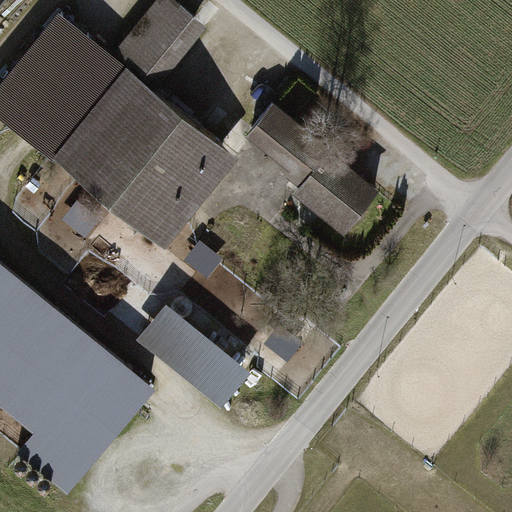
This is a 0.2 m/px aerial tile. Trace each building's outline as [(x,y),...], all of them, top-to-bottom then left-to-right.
[(160,0),(121,49),(69,7),(0,91),(0,104),(176,247),(256,150),(169,81),(218,22),(190,0),(160,0)] [(0,0),(0,11),(8,0),(0,0)] [(386,188),(283,103),(258,134),(314,180),(309,191),(354,227),(386,188)] [(173,385),(0,243),(0,392),(45,430),(26,453),(80,497),(173,385)] [(261,366),(177,301),(150,336),(234,401),(261,366)]
